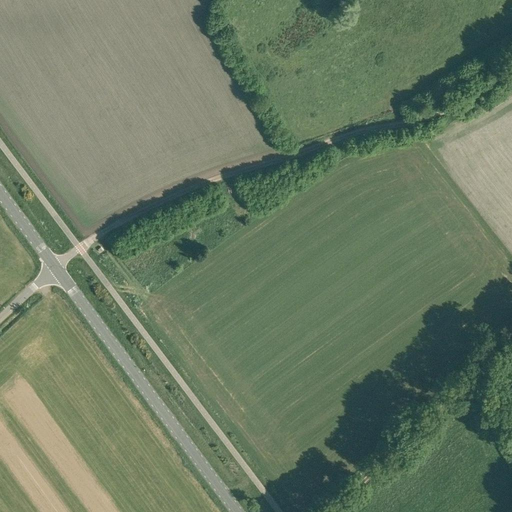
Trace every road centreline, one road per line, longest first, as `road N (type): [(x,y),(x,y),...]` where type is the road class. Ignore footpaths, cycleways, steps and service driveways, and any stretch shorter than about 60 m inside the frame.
road 1 (track): [(86,248),(199,187),(325,141),(422,119),(511,65)]
road 2 (secondary): [(236,511),(55,270)]
road 3 (unknown): [(334,511),(511,348)]
